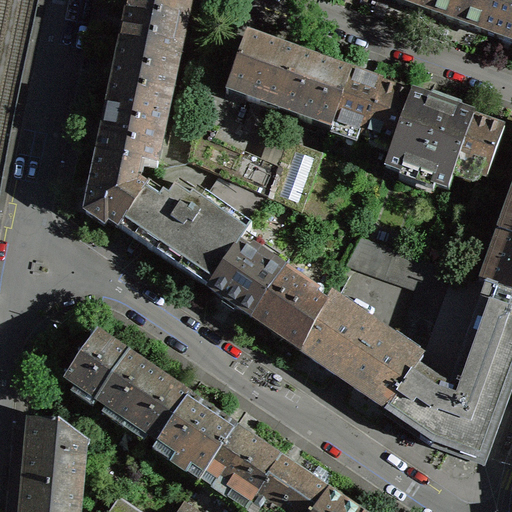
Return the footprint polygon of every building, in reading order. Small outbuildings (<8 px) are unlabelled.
[(120,49),(172,60),(175,41),(183,43),(186,28),(179,26),(183,6),(154,0),(130,0),(128,13),(127,13),(127,15),(126,15),(123,31),(124,31),(123,33),(124,33),(120,49)] [(511,0),(392,0),(398,2),(397,3),(413,8),(442,18),(449,20),(448,21),(464,27),(464,26),(494,37),(500,39),(499,39),(511,44),(511,0)] [(260,106),(263,98),(282,105),(299,57),(280,50),(280,49),(267,44),(267,45),(246,38),(226,93),(229,94),(231,87),(249,93),(246,101),(260,106)] [(172,60),(120,49),(117,66),(116,66),(116,68),(112,84),(113,84),(112,86),(113,86),(109,102),(161,113),(165,94),(172,95),(175,81),(168,79),(172,60)] [(299,57),(282,105),(300,112),(298,119),(312,125),(315,117),(333,124),(333,123),(351,75),(331,68),(332,67),(319,63),(318,64),(299,57)] [(351,75),(333,123),(364,135),(381,86),(351,75)] [(381,86),(364,135),(394,145),(395,146),(412,97),(381,86)] [(456,168),(473,119),(462,115),(461,109),(445,103),(443,109),(412,97),(395,146),(386,168),(448,190),(456,168)] [(161,113),(109,102),(106,119),(105,119),(105,121),(101,137),(102,137),(101,139),(102,139),(98,155),(139,163),(150,166),(154,147),(161,148),(164,133),(157,132),(161,113)] [(457,168),(486,179),(497,149),(504,131),(473,119),(456,168),(457,168)] [(511,120),(508,119),(504,131),(497,149),(511,154),(511,120)] [(310,151),(289,143),(280,169),(215,140),(218,131),(219,129),(198,122),(197,122),(189,162),(220,176),(270,199),(301,213),(322,155),(310,151)] [(289,143),(310,151),(314,139),(293,131),(289,143)] [(120,229),(146,190),(135,182),(139,163),(98,155),(86,214),(105,226),(108,221),(120,229)] [(120,229),(209,290),(238,246),(270,199),(220,176),(220,177),(206,197),(197,191),(195,194),(179,184),(169,199),(151,187),(149,186),(146,190),(120,229)] [(495,267),(488,285),(511,293),(511,236),(506,234),(500,253),(492,250),(487,265),(495,267)] [(326,306),(301,352),(388,411),(426,354),(455,273),(362,240),(348,266),(418,291),(404,328),(395,341),(366,321),(331,297),(326,306)] [(251,319),(253,320),(283,276),(274,270),(277,265),(261,254),(258,259),(238,246),(209,290),(211,292),(211,291),(224,300),(226,301),(226,302),(236,308),(238,310),(238,309),(251,318),(251,319)] [(388,411),(434,442),(481,459),(511,374),(511,293),(488,285),(455,273),(426,354),(388,411)] [(291,282),(283,276),(253,320),(255,322),(256,321),(268,330),(271,332),(270,332),(280,339),(280,338),(282,340),(283,340),(296,348),(295,349),(301,352),(326,306),(308,293),(311,288),(295,277),(291,282)] [(358,511),(336,497),(295,469),(281,459),(263,447),(244,434),(235,429),(208,410),(208,409),(197,402),(190,397),(190,398),(167,382),(134,360),(103,339),(97,334),(66,380),(177,456),(171,464),(187,475),(193,466),(204,474),(206,472),(218,480),(212,488),(228,499),(233,491),(251,503),(250,504),(261,511),(358,511)] [(23,484),(74,489),(76,469),(84,470),(85,453),(77,452),(78,446),(82,439),(58,423),(28,421),(25,464),(23,484)] [(80,511),(80,510),(72,509),(74,489),(23,484),(20,511),(80,511)] [(196,511),(191,508),(198,498),(192,493),(178,511),(196,511)] [(137,511),(120,500),(112,511),(137,511)]
